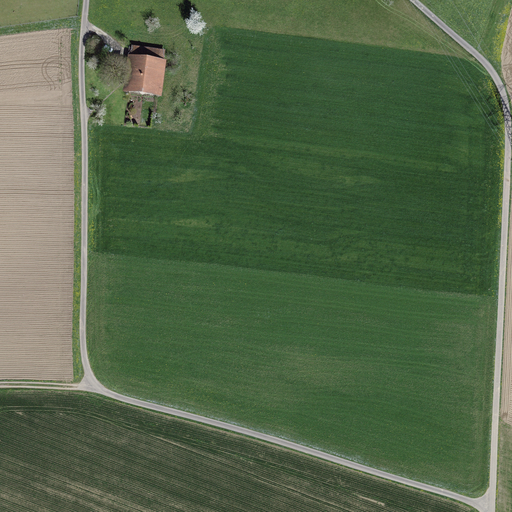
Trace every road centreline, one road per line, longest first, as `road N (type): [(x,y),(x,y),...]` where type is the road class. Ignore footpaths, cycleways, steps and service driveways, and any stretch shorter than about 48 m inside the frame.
road 1 (track): [(85,0),(82,339),(94,383),(491,509)]
road 2 (track): [(491,511),(506,110),(489,68),(414,0)]
